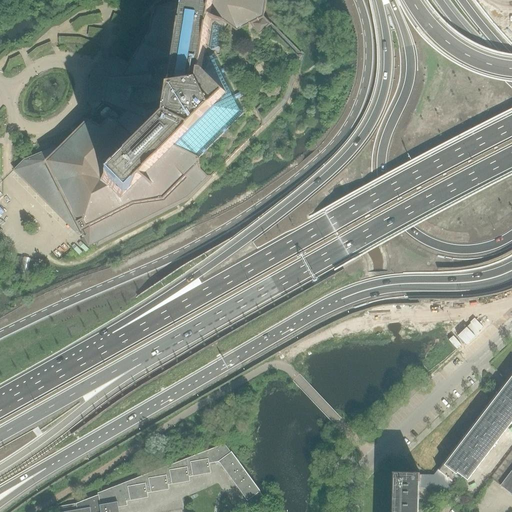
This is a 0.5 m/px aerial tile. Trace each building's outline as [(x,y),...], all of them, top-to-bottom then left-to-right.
[(264,17),(266,0),(182,0),(153,9),(149,30),(125,70),(118,76),(109,78),(106,102),(58,150),(55,147),(24,160),(14,170),(79,234),(83,232),(89,246),(96,243),(98,246),(189,199),(287,102),(302,56),(264,17)] [(60,25),(81,11),(101,5),(100,1),(75,10),(58,22),(51,23),(30,41),(12,44),(0,55),(0,60),(10,52),(18,49),(31,47),(53,27),(60,25)] [(71,24),(77,31),(84,25),(102,22),(101,13),(80,16),(71,24)] [(131,19),(114,13),(111,21),(128,27),(131,19)] [(103,28),(89,27),(88,36),(101,38),(103,28)] [(59,36),(59,42),(79,43),(98,50),(100,44),(82,37),(79,37),(59,36)] [(28,54),(32,60),(35,56),(41,52),(53,47),(51,41),(37,47),(30,53),(28,54)] [(23,62),(20,54),(9,59),(8,65),(4,73),(9,75),(14,65),(23,62)] [(18,256),(15,271),(32,275),(36,260),(18,256)] [(434,476),(419,476),(419,487),(452,488),(452,481),(453,481),(452,480),(458,473),(468,481),(511,422),(511,373),(507,380),(506,379),(496,389),(498,392),(438,470),(439,470),(434,476)] [(256,506),(263,497),(260,493),(261,492),(231,452),(230,453),(224,444),(97,494),(98,495),(76,504),(77,510),(66,511),(119,511),(118,508),(127,506),(126,502),(148,498),(148,494),(169,490),(168,485),(190,482),(189,477),(211,473),(209,464),(219,462),(247,501),(249,500),(256,506)] [(502,464),(511,471),(511,470),(511,463),(506,459),(502,464)] [(502,464),(498,468),(508,476),(511,471),(502,464)] [(495,473),(504,481),(508,476),(498,468),(495,473)] [(511,470),(511,471),(508,476),(504,481),(500,486),(511,495),(511,470)] [(418,511),(419,487),(419,476),(420,473),(393,473),(392,511),(418,511)] [(495,473),(491,478),(500,486),(504,481),(495,473)]
